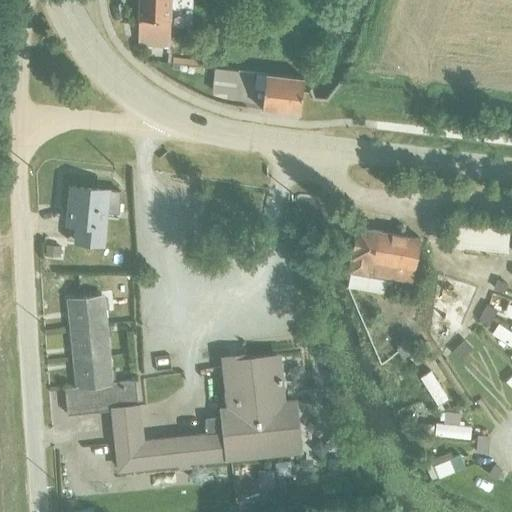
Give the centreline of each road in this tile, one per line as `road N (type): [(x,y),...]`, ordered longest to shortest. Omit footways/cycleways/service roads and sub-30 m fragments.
road 1 (unclassified): [(18,124),(39,511)]
road 2 (tertiary): [(324,145),(511,168)]
road 3 (tertiary): [(324,145),(154,112)]
road 4 (tertiary): [(154,112),(95,64),(57,0)]
road 5 (unclassified): [(18,124),(136,124),(154,112)]
road 6 (unclassified): [(27,0),(18,124)]
